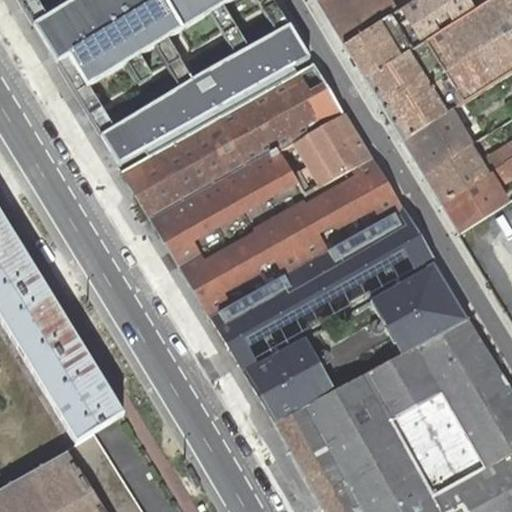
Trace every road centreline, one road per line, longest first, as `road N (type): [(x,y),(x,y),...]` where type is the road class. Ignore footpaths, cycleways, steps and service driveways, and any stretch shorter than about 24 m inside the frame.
road 1 (tertiary): [(0,99),(248,511)]
road 2 (residential): [(511,357),(295,0)]
